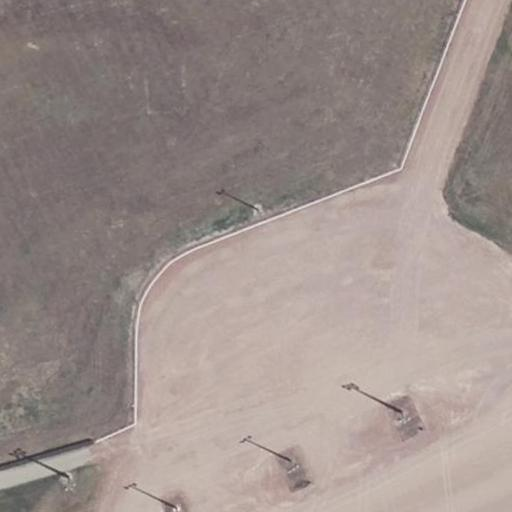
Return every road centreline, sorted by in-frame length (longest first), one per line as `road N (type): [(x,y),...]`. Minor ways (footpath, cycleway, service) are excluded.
road 1 (unknown): [(0,482),(114,447),(282,379),(425,167)]
road 2 (unknown): [(282,379),(511,309)]
road 3 (unknown): [(488,0),(425,167)]
